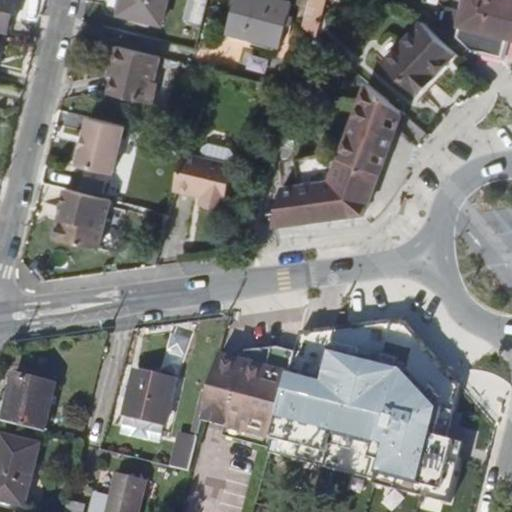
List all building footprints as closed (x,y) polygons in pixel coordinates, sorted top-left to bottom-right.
[(0,0),(0,28),(7,30),(15,0),(0,0)] [(168,0),(126,0),(124,9),(164,19),(168,0)] [(193,0),(189,16),(204,19),(209,0),(193,0)] [(283,40),(292,0),(237,0),(231,28),(283,40)] [(511,1),(507,0),(467,0),(458,37),(472,51),(505,57),(510,38),(511,38),(511,1)] [(420,89),(457,52),(425,20),(389,58),(420,89)] [(166,54),(122,43),(118,61),(123,62),(116,90),(155,100),(159,97),(162,82),(160,79),(161,74),(145,70),(148,60),(164,64),(166,54)] [(175,67),(164,64),(161,74),(172,77),(175,67)] [(381,169),(402,102),(370,76),(346,157),(381,169)] [(125,122),(90,113),(78,161),(113,170),(125,122)] [(296,156),(301,141),(277,134),(273,149),(296,156)] [(205,156),(185,152),(176,188),(196,193),(197,191),(207,193),(206,198),(228,204),(237,164),(236,164),(238,154),(235,148),(213,142),(207,146),(205,156)] [(303,183),(289,185),(270,188),(275,225),(368,210),(381,169),(346,157),(329,151),(311,154),(303,183)] [(285,158),(289,185),(303,183),(311,154),(285,158)] [(111,197),(66,186),(54,235),(99,246),(111,197)] [(274,446),(272,455),(378,481),(377,486),(450,504),(466,443),(447,439),(459,388),(403,320),(302,333),(297,353),(274,446)] [(225,433),(274,446),(297,353),(278,347),(248,349),(245,359),(221,353),(205,417),(228,423),(225,433)] [(177,381),(138,371),(128,414),(166,423),(177,381)] [(17,374),(6,421),(46,431),(57,383),(17,374)] [(44,445),(4,435),(0,448),(0,502),(28,509),(44,445)] [(175,467),(192,471),(200,439),(183,435),(175,467)] [(138,511),(146,482),(117,475),(108,511),(138,511)] [(276,478),(264,475),(259,495),(270,498),(276,478)] [(86,511),(89,499),(71,493),(66,511),(86,511)]
